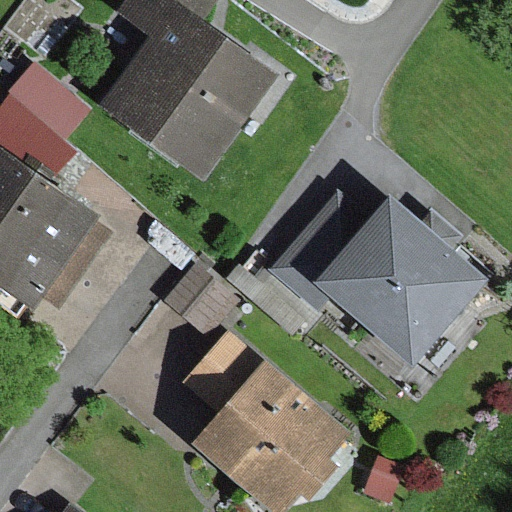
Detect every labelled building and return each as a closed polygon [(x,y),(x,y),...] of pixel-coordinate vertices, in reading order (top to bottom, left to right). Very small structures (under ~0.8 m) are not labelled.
[(225,0),(126,0),(118,12),(154,37),(110,100),(212,171),(282,71),(210,21),(225,0)] [(40,60),(14,91),(68,137),(94,106),(40,60)] [(68,137),(14,91),(0,108),(0,131),(59,172),(80,149),(68,137)] [(0,131),(0,292),(23,308),(33,293),(40,298),(45,293),(98,218),(107,205),(59,172),(0,131)] [(324,272),(375,213),(344,186),(274,267),(305,294),(324,272)] [(494,269),(398,186),(375,213),(324,272),(420,355),(494,269)] [(115,230),(98,218),(45,293),(62,305),(115,230)] [(197,261),(166,299),(207,333),(239,296),(197,261)] [(240,262),(228,276),(295,333),(307,319),(240,262)] [(357,428),(274,354),(201,436),(283,508),(307,481),(317,491),(347,458),(338,450),(357,428)] [(0,368),(0,412),(5,416),(25,386),(0,368)] [(380,454),(366,491),(392,501),(406,464),(380,454)] [(63,511),(89,511),(72,500),(63,511)]
